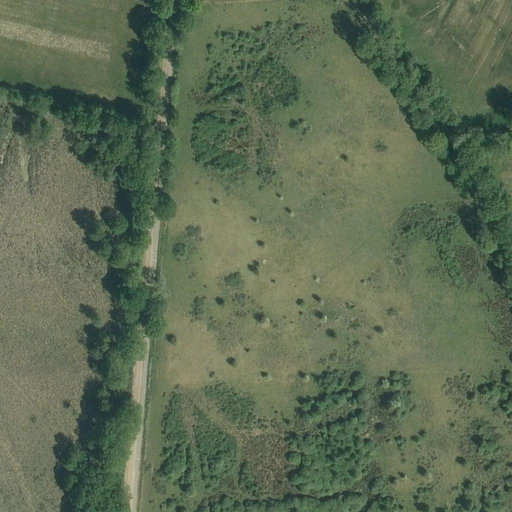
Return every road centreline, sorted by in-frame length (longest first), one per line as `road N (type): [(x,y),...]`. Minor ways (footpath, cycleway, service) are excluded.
road 1 (track): [(126,511),(158,130)]
road 2 (track): [(349,0),(454,144),(511,257)]
road 3 (track): [(158,130),(170,0)]
